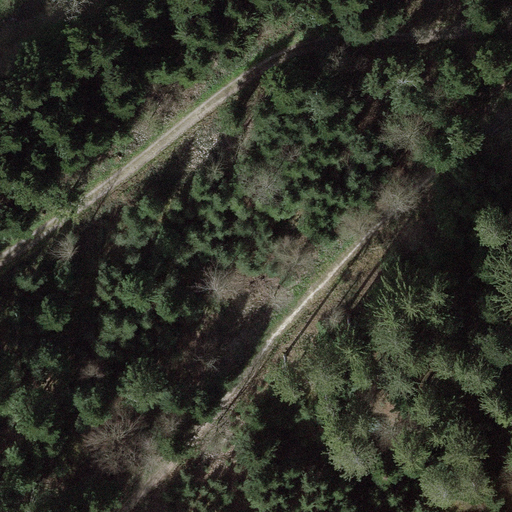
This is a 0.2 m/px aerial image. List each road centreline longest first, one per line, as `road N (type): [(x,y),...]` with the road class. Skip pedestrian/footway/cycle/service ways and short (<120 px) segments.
road 1 (track): [(0,257),(261,68),(319,38),(470,34),(511,22)]
road 2 (track): [(511,98),(299,303),(126,511)]
